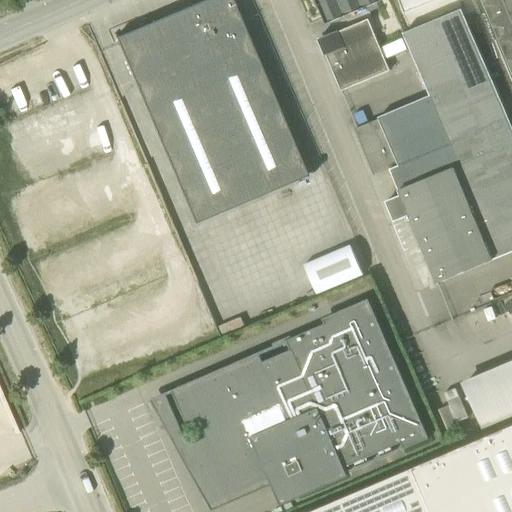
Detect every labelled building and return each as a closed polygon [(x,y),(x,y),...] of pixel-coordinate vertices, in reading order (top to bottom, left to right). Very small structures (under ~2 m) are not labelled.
[(232,0),(204,0),(172,14),(251,200),(307,176),(232,0)] [(316,0),(327,24),(380,0),(316,0)] [(400,0),(406,14),(439,0),(400,0)] [(511,0),(481,0),(511,74),(511,0)] [(431,96),(378,118),(379,120),(356,129),(375,175),(390,170),(399,190),(511,145),(511,127),(461,10),(405,33),(431,96)] [(251,200),(172,14),(116,38),(195,224),(251,200)] [(325,56),(340,91),(389,71),(368,20),(318,40),(324,56),(325,56)] [(511,145),(399,191),(402,197),(389,201),(397,222),(410,217),(438,283),(511,252),(511,145)] [(317,295),(364,275),(351,244),(304,264),(317,295)] [(201,423),(214,454),(195,462),(208,494),(203,496),(212,511),(302,472),(309,488),(297,494),(298,496),(430,439),(369,299),(334,314),(340,328),(374,313),(377,321),(332,340),(325,324),(287,341),(291,351),(263,363),(260,355),(174,393),(189,428),(201,423)] [(511,364),(462,385),(480,426),(482,433),(511,419),(511,364)] [(511,511),(511,426),(312,511),(511,511)]
